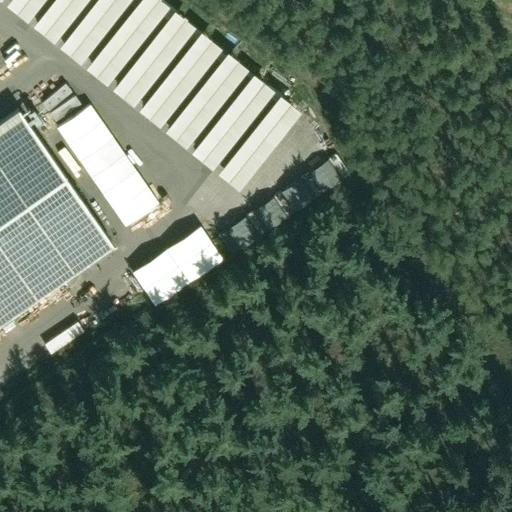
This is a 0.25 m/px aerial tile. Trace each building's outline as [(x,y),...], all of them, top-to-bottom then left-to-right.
[(152,17),(162,4),(156,0),(130,0),(81,65),(99,78),(111,63),(104,57),(113,44),(107,39),(125,16),(133,22),(142,9),(152,17)] [(170,34),(169,36),(179,40),(188,21),(162,9),(154,27),(170,34)] [(108,90),(237,182),(294,104),(269,86),(270,85),(242,65),(243,65),(219,48),(191,86),(184,81),(212,42),(190,26),(144,90),(121,73),(108,90)] [(19,107),(0,119),(0,320),(113,242),(19,107)] [(269,158),(255,175),(275,192),(325,134),(318,128),(304,143),(298,138),(276,164),(269,158)] [(126,261),(61,308),(74,325),(139,278),(126,261)]
